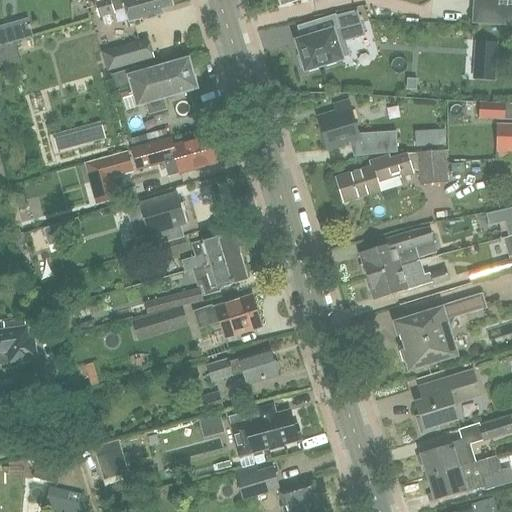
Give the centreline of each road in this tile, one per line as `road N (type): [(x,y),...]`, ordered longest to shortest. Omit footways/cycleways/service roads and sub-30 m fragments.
road 1 (secondary): [(378,511),(217,0)]
road 2 (track): [(98,511),(63,395),(53,386),(0,397)]
